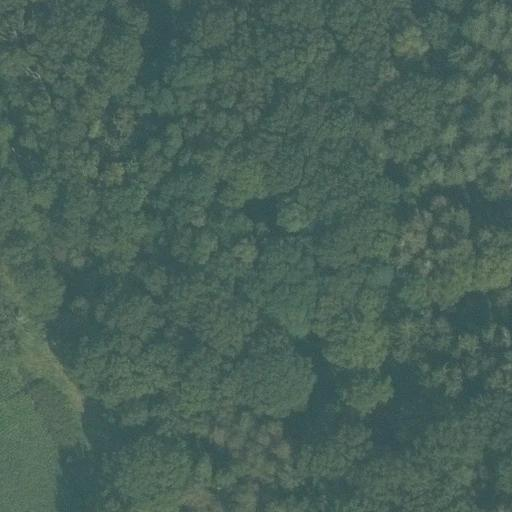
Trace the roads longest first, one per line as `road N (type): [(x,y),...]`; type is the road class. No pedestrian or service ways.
road 1 (track): [(364,511),(325,388),(305,358),(78,189),(0,54)]
road 2 (track): [(305,358),(511,284)]
